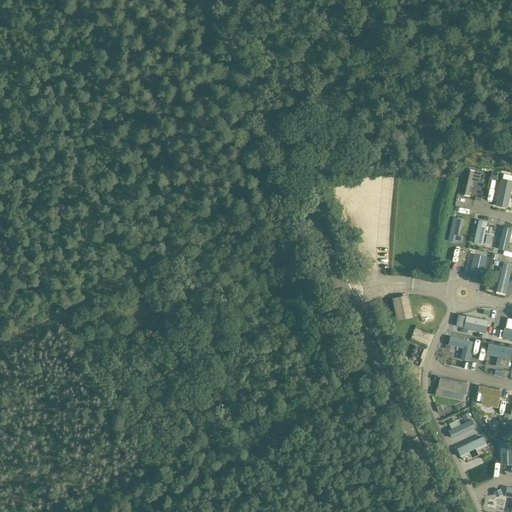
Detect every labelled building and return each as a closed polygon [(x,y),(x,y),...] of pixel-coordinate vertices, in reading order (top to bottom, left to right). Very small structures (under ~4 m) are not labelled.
[(466,168),(460,194),(470,196),(473,180),(479,182),(481,172),(466,168)] [(511,180),(502,178),(496,205),(508,208),(511,188),(511,180)] [(454,217),(448,240),(457,242),(457,241),(459,235),(461,226),(463,227),(464,220),(454,217)] [(479,220),(474,242),(483,244),(488,222),(479,220)] [(511,228),(504,226),(499,248),(511,251),(511,242),(509,242),(510,237),(511,237),(511,229),(511,228)] [(474,254),(470,274),(482,277),(487,257),(474,254)] [(511,264),(504,263),(498,285),(507,287),(511,266),(511,264)] [(407,298),(395,300),(399,318),(411,315),(407,298)] [(467,315),(464,328),(486,333),(488,320),(467,315)] [(505,328),(503,337),(511,339),(511,329),(505,328)] [(451,336),(449,345),(463,348),(461,358),(469,360),(473,341),(451,336)] [(489,344),(487,353),(500,356),(498,365),(508,367),(511,349),(489,344)] [(467,384),(441,378),(439,387),(465,392),(467,384)] [(480,386),(478,392),(484,394),(482,403),(498,406),(501,391),(480,386)] [(461,424),(452,429),(449,430),(453,439),(476,427),(472,419),(461,424)] [(477,450),(488,445),(483,436),(457,448),(461,457),(470,453),(477,450)] [(511,441),(501,441),(502,464),(511,463),(511,441)]
